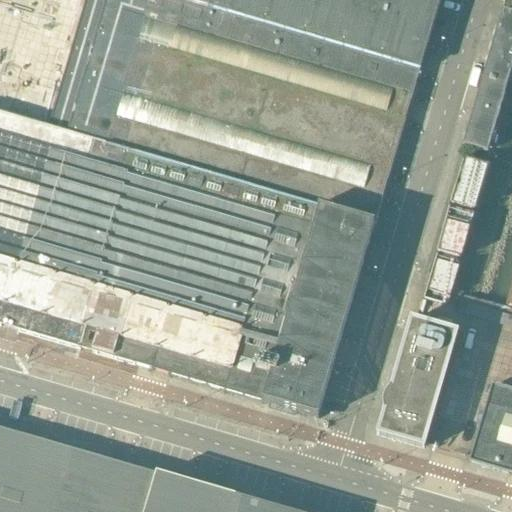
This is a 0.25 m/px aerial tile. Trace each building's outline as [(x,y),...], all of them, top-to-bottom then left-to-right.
[(0,0),(0,328),(317,421),(440,0),(0,0)] [(462,146),(467,147),(487,153),(511,67),(511,14),(501,11),(462,146)] [(444,231),(473,238),(491,166),(462,159),(444,231)] [(389,392),(388,393),(386,395),(385,397),(384,398),(383,400),(382,402),(382,404),(382,406),(382,408),(382,410),(382,411),(383,413),(375,438),(423,452),(458,335),(409,321),(389,392)] [(511,394),(491,388),(479,428),(468,465),(511,477),(511,394)] [(144,511),(154,477),(0,432),(0,511),(144,511)] [(273,511),(154,477),(144,511),(273,511)]
